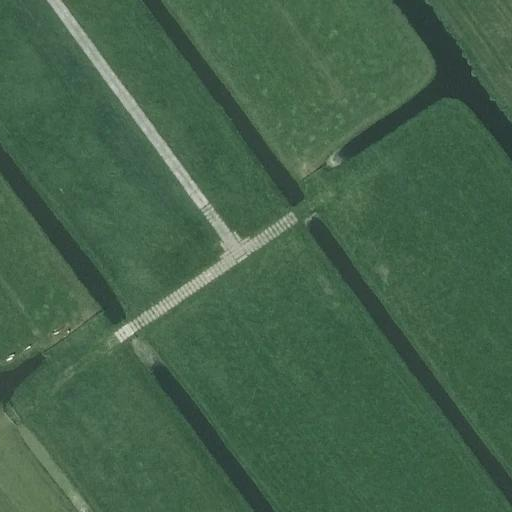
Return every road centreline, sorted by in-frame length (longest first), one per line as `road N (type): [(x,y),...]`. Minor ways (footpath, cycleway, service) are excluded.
road 1 (track): [(52,0),(238,251)]
road 2 (track): [(289,217),(113,335)]
